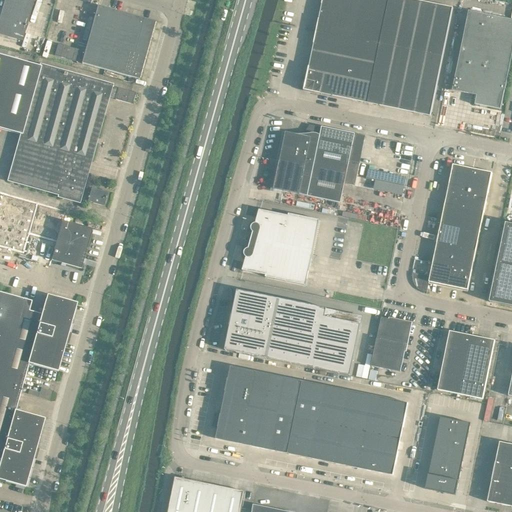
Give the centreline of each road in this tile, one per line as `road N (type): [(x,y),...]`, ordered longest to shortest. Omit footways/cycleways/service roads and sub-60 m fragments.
road 1 (unclassified): [(432,511),(185,460),(176,446),(190,357),(259,110),(273,100)]
road 2 (primary): [(157,313),(245,0)]
road 3 (unclassified): [(98,295),(177,9)]
road 4 (unclassified): [(434,133),(402,295),(511,320)]
road 5 (unclassified): [(45,506),(98,295)]
road 6 (primary): [(157,313),(98,511)]
road 7 (primary): [(114,511),(157,313)]
road 8 (unclassified): [(434,133),(273,100)]
road 9 (unknown): [(0,179),(117,224)]
